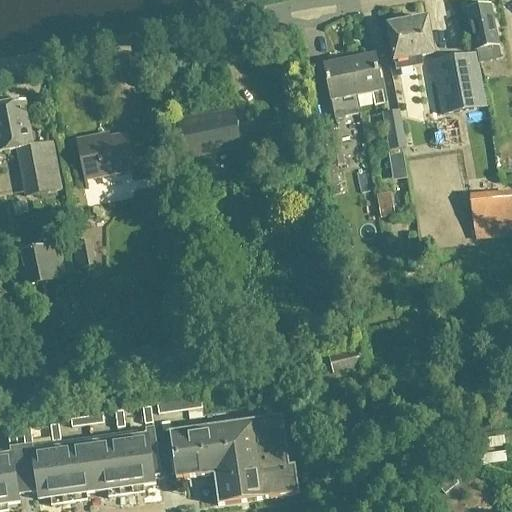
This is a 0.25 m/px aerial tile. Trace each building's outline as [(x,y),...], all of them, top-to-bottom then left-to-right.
[(488,8),(465,12),(476,66),(500,61),(488,8)] [(419,58),(432,56),(426,20),(386,27),(394,72),(421,67),(419,58)] [(348,63),(359,117),(360,117),(359,110),(373,107),(374,108),(383,107),(373,58),(348,63)] [(473,58),(447,63),(433,66),(443,118),(457,115),(483,110),(473,58)] [(348,63),(323,68),(334,122),(359,117),(348,63)] [(24,103),(0,107),(0,154),(15,152),(25,199),(60,192),(50,144),(33,147),(24,103)] [(176,124),(183,161),(234,151),(235,156),(274,149),(269,124),(235,130),(232,114),(210,119),(210,118),(176,124)] [(398,115),(384,117),(390,154),(389,157),(391,165),(403,163),(401,150),(404,149),(398,115)] [(344,166),(337,131),(322,135),(329,169),(344,166)] [(76,143),(83,183),(129,174),(131,182),(149,178),(144,152),(130,155),(126,136),(109,139),(109,137),(76,143)] [(494,240),(489,203),(469,205),(476,241),(494,240)] [(84,269),(100,265),(93,238),(77,243),(84,269)] [(14,292),(65,282),(61,263),(57,263),(54,247),(20,254),(23,270),(10,273),(14,292)] [(193,341),(186,292),(173,293),(179,342),(193,341)] [(327,357),(332,377),(304,384),(308,398),(364,384),(355,350),(327,357)] [(205,386),(206,398),(226,396),(225,384),(205,386)] [(156,406),(158,418),(201,412),(200,400),(156,406)] [(150,411),(142,412),(144,428),(152,427),(150,411)] [(122,415),(114,416),(116,432),(124,431),(122,415)] [(103,425),(101,418),(101,417),(86,420),(87,428),(103,425)] [(71,430),(87,428),(86,420),(70,422),(71,430)] [(295,469),(289,470),(282,420),(168,435),(175,484),(213,479),(217,509),(299,497),(295,469)] [(58,428),(50,429),(52,445),(60,444),(58,428)] [(21,433),(24,449),(32,448),(30,432),(21,433)] [(7,434),(9,450),(17,449),(15,433),(7,434)] [(24,451),(17,451),(20,472),(23,492),(23,498),(37,496),(38,503),(50,501),(51,509),(50,509),(50,510),(87,505),(86,504),(85,497),(107,494),(108,501),(107,501),(107,502),(144,497),(143,496),(142,489),(154,487),(153,480),(159,479),(158,474),(153,433),(145,434),(146,440),(111,445),(32,456),(31,450),(24,451)] [(11,459),(0,460),(0,511),(6,511),(6,507),(18,506),(17,499),(23,498),(23,492),(17,451),(10,452),(11,459)]
